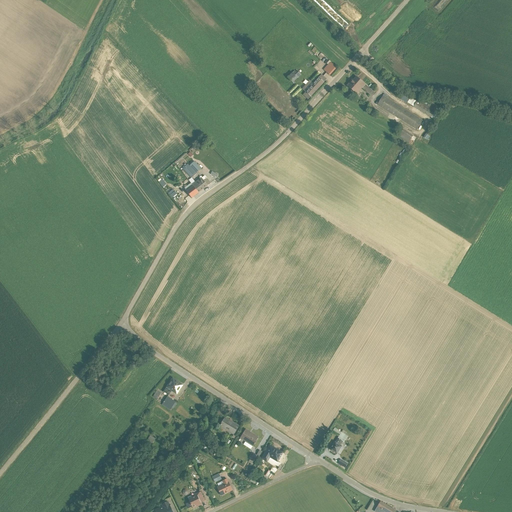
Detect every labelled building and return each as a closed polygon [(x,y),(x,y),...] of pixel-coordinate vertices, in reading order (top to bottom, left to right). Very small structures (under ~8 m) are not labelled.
[(331,62),(329,61),(326,64),(328,65),(323,70),(330,76),(336,68),(330,63),(331,62)] [(287,77),(292,83),(298,77),(299,78),(301,76),(300,76),(301,75),(297,71),(293,74),(292,73),(287,77)] [(308,100),(326,80),(321,75),(318,78),(313,84),(309,80),(301,89),(305,92),(303,95),(308,100)] [(350,82),(346,86),(356,95),(365,85),(356,77),(351,83),(350,82)] [(388,97),(383,94),(378,103),(377,103),(376,104),(377,104),(377,105),(417,130),(422,121),(387,99),(388,97)] [(435,120),(439,114),(438,114),(438,113),(435,111),(438,107),(430,102),(429,105),(423,101),(421,102),(420,103),(417,101),(417,102),(416,102),(410,98),(410,99),(407,97),(407,98),(403,96),(400,100),(407,104),(407,103),(430,118),(431,117),(435,120)] [(413,136),(403,130),(398,137),(408,143),(413,136)] [(400,156),(395,163),(399,165),(400,163),(400,162),(406,151),(404,150),(401,154),(401,153),(399,156),(400,156)] [(191,178),(201,169),(194,161),(189,166),(187,164),(182,169),(187,175),(188,174),(191,178)] [(191,178),(188,180),(198,193),(210,184),(205,177),(204,177),(201,178),(195,183),(191,178)] [(160,179),(158,181),(163,187),(166,185),(162,180),(161,180),(160,179)] [(186,185),(184,187),(185,188),(184,189),(191,198),(198,193),(191,184),(187,187),(186,185)] [(168,194),(169,196),(171,199),(177,194),(174,192),(172,190),(168,194)] [(173,379),(164,392),(169,396),(172,392),(176,395),(182,385),(173,379)] [(176,402),(167,397),(162,405),(170,411),(176,402)] [(239,426),(225,418),(220,427),(233,435),(231,438),(234,439),(236,436),(233,435),(239,426)] [(258,438),(246,430),(240,439),(245,442),(243,445),(250,449),(252,447),(258,438)] [(330,450),(336,454),(348,436),(346,435),(347,433),(342,430),(330,450)] [(152,433),(147,439),(153,443),(157,437),(152,433)] [(282,453),(269,446),(261,460),(267,463),(273,466),(275,466),(279,468),(277,469),(273,467),(270,471),(268,471),(265,476),(263,475),(261,479),(265,481),(266,481),(268,478),(270,479),(273,474),(275,475),(278,470),(280,471),(284,466),(278,462),(282,453)] [(253,454),(248,462),(252,464),(254,462),(255,462),(258,457),(259,457),(262,452),(259,451),(256,455),(253,454)] [(212,478),(215,483),(221,479),(219,474),(212,478)] [(217,487),(221,496),(232,491),(227,479),(222,482),(223,484),(217,487)] [(205,501),(200,492),(199,493),(199,492),(196,494),(193,495),(194,497),(192,498),(191,496),(188,498),(189,502),(186,504),(188,509),(192,507),(193,509),(199,506),(199,504),(205,501)] [(172,511),(168,502),(166,503),(161,505),(162,507),(155,510),(156,511),(172,511)] [(380,502),(374,511),(395,511),(396,511),(380,502)]
